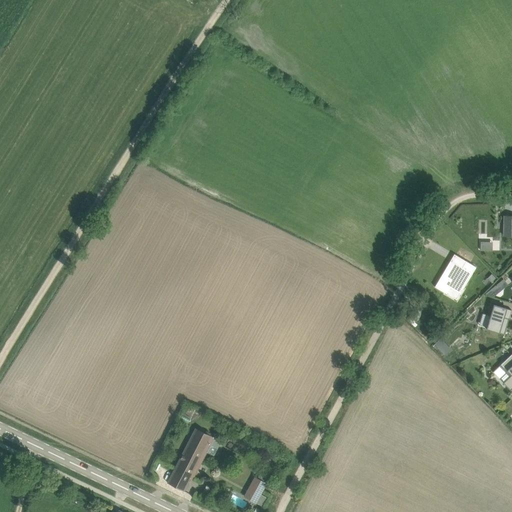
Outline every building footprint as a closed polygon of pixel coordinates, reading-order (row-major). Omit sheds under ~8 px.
[(437,288),(447,294),(451,288),(461,293),(476,267),(466,261),(462,268),(452,262),(437,288)] [(509,310),(511,311),(511,310),(494,304),(493,305),(486,329),(504,335),(508,322),(509,319),(506,318),(509,310)] [(415,322),(410,317),(407,320),(415,327),(417,325),(415,322)] [(433,345),(443,356),(451,349),(440,338),(433,345)] [(503,383),(510,391),(511,389),(511,353),(501,364),(511,375),(503,383)] [(197,428),(168,483),(184,491),(191,478),(193,479),(214,437),(197,428)] [(255,477),(244,497),(256,504),(267,484),(255,477)]
